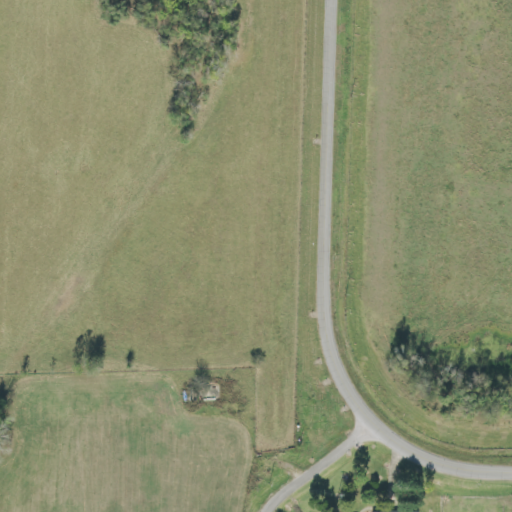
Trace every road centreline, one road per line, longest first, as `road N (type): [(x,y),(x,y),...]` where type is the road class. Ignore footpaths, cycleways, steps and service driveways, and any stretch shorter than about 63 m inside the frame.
road 1 (tertiary): [(336,0),(328,311),(343,379),(361,409),(407,450),(458,472),(511,476)]
road 2 (residential): [(379,424),(271,511)]
